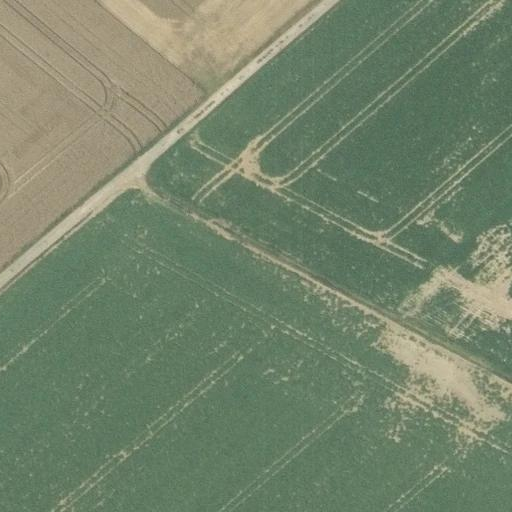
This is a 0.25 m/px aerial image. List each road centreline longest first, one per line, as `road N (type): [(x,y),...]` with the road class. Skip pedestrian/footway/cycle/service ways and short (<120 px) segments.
road 1 (track): [(122,181),(511,384)]
road 2 (track): [(0,285),(333,0)]
